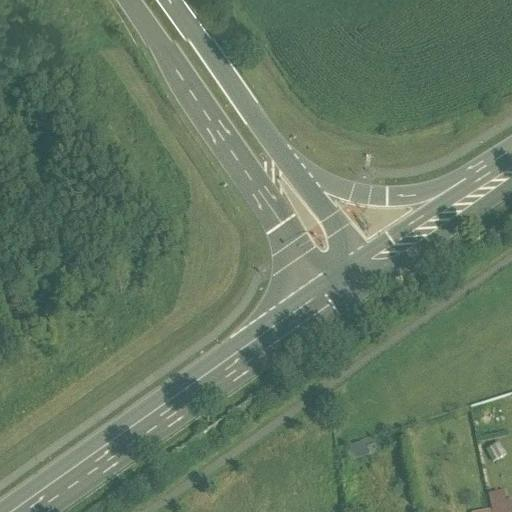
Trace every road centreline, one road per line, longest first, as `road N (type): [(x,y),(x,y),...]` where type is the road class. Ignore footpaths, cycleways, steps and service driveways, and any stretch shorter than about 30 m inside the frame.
road 1 (primary): [(34,511),(336,299)]
road 2 (motorway): [(134,0),(336,299)]
road 3 (motorway): [(511,174),(431,200),(382,199),(283,166)]
road 4 (motorway): [(283,166),(164,0)]
road 5 (primary): [(365,278),(511,175)]
road 6 (motorway): [(365,278),(283,166)]
